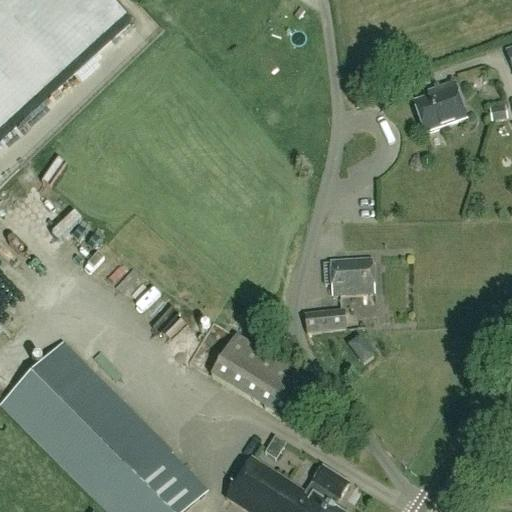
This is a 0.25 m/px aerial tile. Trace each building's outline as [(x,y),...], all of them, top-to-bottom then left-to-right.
[(0,0),(0,143),(130,25),(106,0),(0,0)] [(436,98),(414,106),(424,137),(466,123),(454,86),(434,93),(436,98)] [(505,109),(490,112),(492,124),(507,122),(505,109)] [(99,152),(77,178),(129,224),(143,208),(115,185),(124,174),(99,152)] [(39,159),(10,187),(48,226),(77,198),(39,159)] [(0,202),(0,246),(1,248),(23,227),(0,202)] [(333,299),(374,297),(372,262),(331,264),(333,299)] [(147,320),(164,292),(124,268),(107,296),(147,320)] [(346,333),(346,329),(344,312),(305,316),(307,337),(346,333)] [(0,321),(0,326),(9,333),(17,323),(6,314),(0,321)] [(236,338),(211,379),(297,431),(319,395),(310,383),(236,338)] [(363,369),(366,367),(375,360),(360,340),(348,348),(357,361),(363,369)] [(2,408),(58,465),(104,511),(190,511),(209,493),(63,347),(2,408)] [(242,511),(336,511),(333,510),(338,502),(339,503),(349,487),(322,470),(312,486),(314,487),(308,496),(251,461),(226,501),(242,511)]
